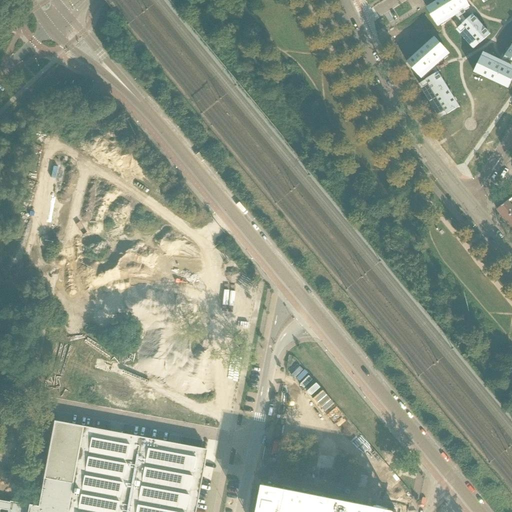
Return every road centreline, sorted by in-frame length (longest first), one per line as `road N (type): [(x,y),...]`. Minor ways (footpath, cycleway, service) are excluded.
road 1 (tertiary): [(125,85),(172,128),(303,284)]
road 2 (tertiary): [(321,305),(454,469)]
road 3 (unclassified): [(405,511),(403,502),(249,473)]
road 4 (unclassified): [(249,473),(272,354)]
